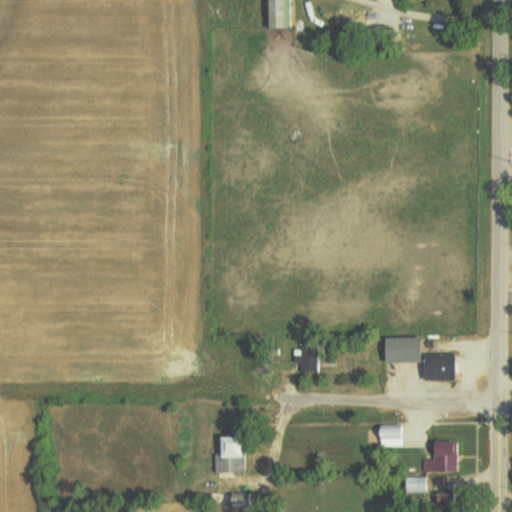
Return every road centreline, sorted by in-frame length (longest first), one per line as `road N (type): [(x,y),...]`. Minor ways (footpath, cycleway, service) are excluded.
road 1 (tertiary): [(503,511),(502,0)]
road 2 (residential): [(504,407),(299,406)]
